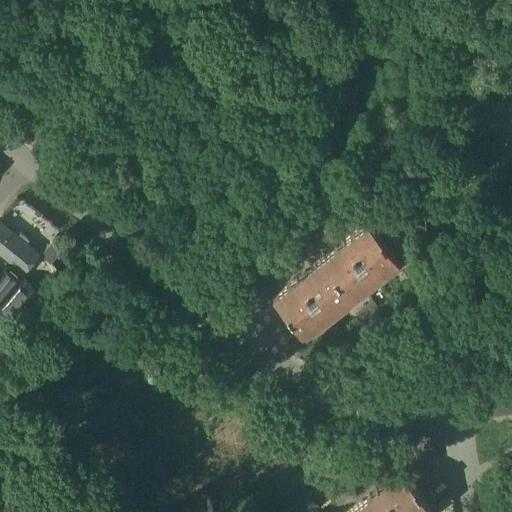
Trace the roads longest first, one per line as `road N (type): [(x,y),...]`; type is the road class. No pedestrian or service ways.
road 1 (unclassified): [(219,324),(307,385),(461,416)]
road 2 (unclassified): [(219,324),(25,165)]
road 3 (unclassified): [(357,209),(219,324)]
